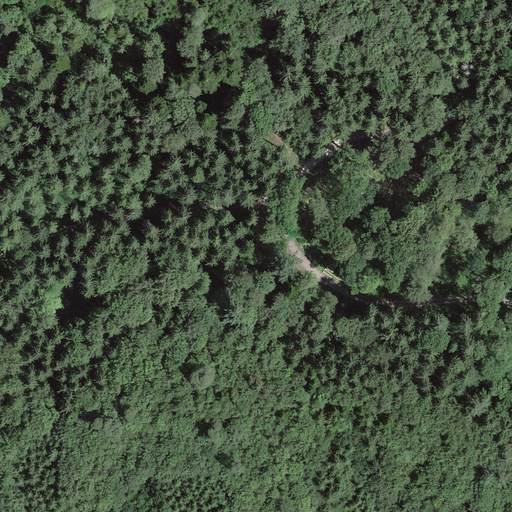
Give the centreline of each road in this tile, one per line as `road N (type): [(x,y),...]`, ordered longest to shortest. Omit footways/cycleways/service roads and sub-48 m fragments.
road 1 (track): [(511,309),(483,301),(366,301),(324,288),(267,207)]
road 2 (track): [(0,255),(63,228),(267,207)]
road 3 (track): [(267,207),(361,143),(511,181)]
